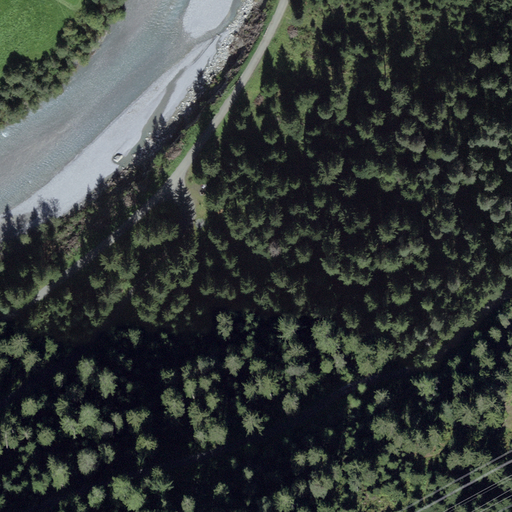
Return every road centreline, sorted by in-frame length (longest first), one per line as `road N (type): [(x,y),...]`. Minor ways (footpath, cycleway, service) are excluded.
road 1 (track): [(45,511),(271,435),(335,392),(401,370),(461,336),(511,293)]
road 2 (track): [(0,320),(173,187),(248,73),(283,0)]
road 3 (track): [(173,187),(185,216),(171,248),(75,357),(0,404)]
